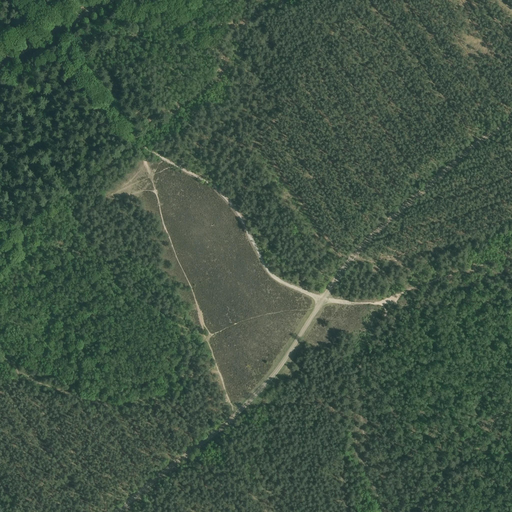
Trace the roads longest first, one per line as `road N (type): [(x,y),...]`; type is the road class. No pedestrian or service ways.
road 1 (track): [(116,511),(261,388),(364,244),(511,121)]
road 2 (track): [(134,139),(212,183),(238,211),(269,271),(322,299),(393,304),(411,288),(511,258)]
road 3 (track): [(393,304),(358,378),(366,464),(384,511)]
road 4 (track): [(134,139),(20,0)]
road 5 (track): [(0,230),(16,227),(134,139)]
road 6 (tertiary): [(0,63),(110,0)]
